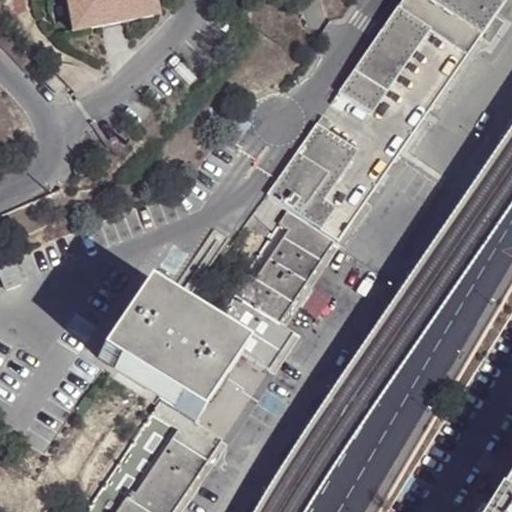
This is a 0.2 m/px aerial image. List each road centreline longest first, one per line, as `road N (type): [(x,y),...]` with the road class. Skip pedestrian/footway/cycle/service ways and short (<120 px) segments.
road 1 (tertiary): [(511,237),(340,511)]
road 2 (residential): [(52,121),(85,116),(193,17),(195,0)]
road 3 (residential): [(434,511),(511,389)]
